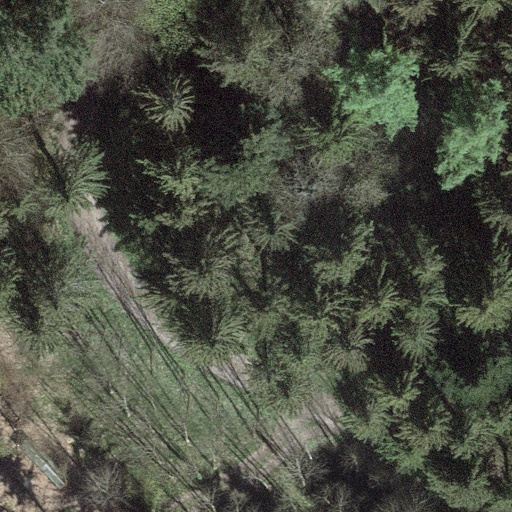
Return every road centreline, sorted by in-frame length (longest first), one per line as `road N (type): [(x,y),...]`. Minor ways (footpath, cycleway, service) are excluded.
road 1 (track): [(142,0),(74,141),(118,279),(198,355),(511,488)]
road 2 (track): [(330,409),(262,460),(165,511)]
